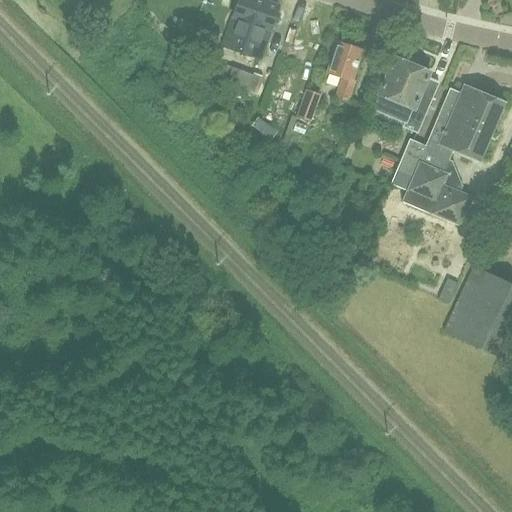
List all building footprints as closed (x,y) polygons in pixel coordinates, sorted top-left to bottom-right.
[(260,60),(278,7),(257,0),(237,0),(222,47),(260,60)] [(352,80),(362,51),(336,42),(326,73),(341,78),(335,98),(347,102),(354,82),(352,80)] [(395,58),(379,95),(373,109),(405,123),(403,128),(417,134),(439,84),(428,79),(431,73),(395,58)] [(232,68),(224,65),(216,83),(225,86),(225,88),(255,99),(263,79),(232,68)] [(479,161),(503,104),(465,88),(462,94),(451,90),(426,147),(420,145),(409,140),(396,171),(390,184),(406,191),(401,202),(459,227),(472,198),(460,192),(462,186),(461,186),(453,164),(453,163),(449,161),(453,150),(479,161)] [(297,118),(310,122),(319,98),(305,93),(297,118)] [(407,266),(416,269),(422,249),(413,246),(407,266)] [(500,359),(511,332),(511,285),(472,266),(442,332),(500,359)] [(447,279),(437,299),(447,304),(448,304),(457,284),(447,279)]
